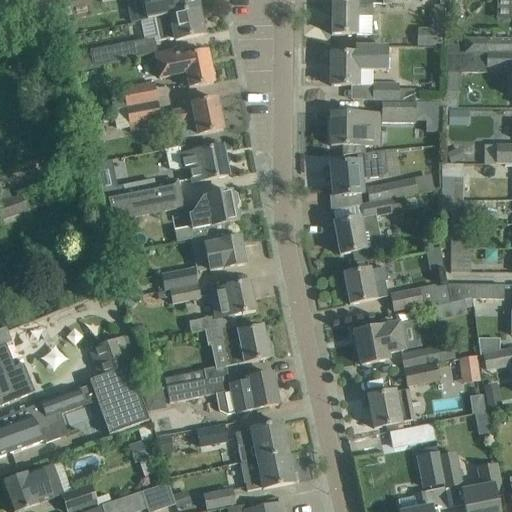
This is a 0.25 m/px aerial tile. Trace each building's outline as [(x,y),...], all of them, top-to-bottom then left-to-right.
[(142,0),(147,21),(154,20),(170,17),(198,11),(195,0),(142,0)] [(53,2),(45,4),(49,18),(56,16),(53,2)] [(331,3),(331,35),(351,35),(356,36),(356,35),(371,35),(372,19),(372,6),(357,6),(357,4),(351,4),(331,3)] [(442,47),(443,7),(434,7),(433,29),(418,29),(417,47),(442,47)] [(170,17),(154,20),(159,42),(173,39),(174,42),(183,40),(203,36),(198,11),(170,17)] [(73,16),(60,19),(65,36),(77,33),(77,31),(73,16)] [(57,17),(45,21),(47,27),(59,23),(57,17)] [(84,59),(69,62),(71,71),(155,55),(157,54),(155,43),(154,38),(144,40),(89,51),(90,58),(84,60),(84,59)] [(511,40),(465,40),(465,54),(511,54),(511,40)] [(331,55),(331,87),(350,87),(357,87),(357,73),(387,73),(387,49),(356,48),(356,55),(346,55),(331,55)] [(157,54),(155,55),(156,59),(160,79),(167,78),(185,74),(187,89),(193,88),(213,84),(207,52),(187,56),(184,57),(183,49),(157,54)] [(442,105),(442,110),(458,110),(458,94),(460,94),(461,74),(487,74),(487,69),(506,69),(506,61),(511,61),(511,54),(465,54),(458,54),(450,54),(444,54),(443,95),(442,95),(442,105)] [(154,85),(123,91),(123,95),(125,109),(158,102),(154,85)] [(377,87),(377,101),(386,102),(386,105),(414,105),(415,95),(415,91),(398,90),(398,86),(377,85),(377,87)] [(192,109),(173,112),(176,125),(179,140),(197,137),(203,135),(222,132),(216,100),(196,104),(191,105),(192,109)] [(158,102),(125,109),(129,128),(130,133),(152,129),(150,121),(161,119),(158,102)] [(386,105),(386,124),(416,124),(416,120),(416,105),(414,105),(386,105)] [(105,113),(96,115),(99,125),(107,123),(105,113)] [(330,115),(330,147),(342,147),(342,155),(356,155),(364,156),(364,149),(378,149),(378,130),(378,116),(350,115),(330,115)] [(92,116),(80,119),(82,128),(94,126),(92,116)] [(102,141),(88,144),(93,166),(107,163),(102,141)] [(209,142),(164,151),(164,153),(165,153),(169,170),(174,172),(183,170),(187,169),(190,185),(201,183),(208,181),(227,177),(222,148),(211,150),(209,142)] [(511,146),(496,146),(496,150),(496,164),(501,164),(511,164),(511,146)] [(461,148),(446,154),(451,165),(465,159),(461,148)] [(350,164),(330,166),(333,198),(353,196),(362,195),(360,179),(379,177),(383,177),(387,173),(385,152),(369,153),(364,156),(356,155),(357,164),(350,164)] [(441,165),(440,179),(450,179),(450,202),(463,202),(463,165),(451,165),(441,165)] [(114,194),(103,196),(105,210),(179,195),(176,182),(155,186),(154,180),(122,187),(123,192),(114,194)] [(414,180),(384,186),(387,201),(396,199),(417,195),(414,180)] [(199,215),(189,217),(191,228),(194,240),(196,240),(228,233),(227,232),(226,233),(225,225),(236,222),(234,209),(233,208),(238,207),(240,204),(238,196),(236,193),(231,194),(231,193),(211,197),(204,198),(205,199),(202,200),(197,207),(199,215)] [(179,195),(105,210),(108,224),(120,222),(182,209),(179,195)] [(21,197),(0,204),(0,220),(26,211),(21,197)] [(387,201),(361,206),(363,219),(363,220),(375,217),(399,213),(396,199),(387,201)] [(450,202),(450,226),(463,226),(463,202),(450,202)] [(353,221),(333,225),(339,256),(352,254),(359,252),(365,251),(367,251),(381,248),(375,217),(363,220),(363,219),(359,220),(353,221)] [(450,226),(450,249),(468,250),(468,226),(463,226),(450,226)] [(194,240),(190,241),(196,273),(209,271),(209,273),(223,270),(226,270),(245,266),(240,239),(229,241),(228,233),(196,240),(194,240)] [(468,250),(450,249),(450,274),(470,274),(470,250),(468,250)] [(131,253),(115,256),(121,282),(137,279),(131,253)] [(22,260),(0,267),(0,284),(27,274),(25,268),(35,264),(32,256),(22,260)] [(369,271),(343,276),(349,306),(369,302),(375,301),(388,298),(385,283),(387,283),(385,269),(369,272),(369,271)] [(195,270),(161,276),(164,293),(169,292),(198,286),(195,270)] [(213,318),(189,323),(191,334),(204,331),(235,325),(233,317),(241,316),(245,315),(244,315),(255,313),(249,284),(229,288),(225,288),(226,290),(208,294),(213,318)] [(447,285),(390,297),(394,312),(438,303),(438,306),(451,303),(447,286),(447,285)] [(169,292),(162,293),(164,305),(200,299),(198,286),(169,292)] [(504,287),(447,286),(451,303),(451,305),(464,301),(472,299),(472,301),(503,301),(504,287)] [(451,305),(451,303),(438,306),(435,307),(439,322),(455,318),(451,305)] [(374,329),(354,333),(361,366),(381,362),(387,361),(386,355),(404,351),(402,340),(399,324),(374,329)] [(203,373),(164,381),(166,389),(227,376),(226,368),(243,364),(243,365),(268,360),(262,328),(255,329),(237,333),(236,327),(236,326),(235,326),(235,325),(204,331),(207,348),(211,347),(215,369),(202,371),(203,373)] [(0,407),(34,393),(22,364),(14,367),(5,345),(11,343),(5,328),(0,329),(0,407)] [(124,337),(88,350),(98,378),(129,367),(134,365),(124,337)] [(452,346),(400,356),(403,370),(454,359),(452,346)] [(511,358),(511,351),(481,357),(485,371),(511,365),(511,358)] [(436,365),(403,372),(407,388),(439,381),(436,365)] [(98,378),(89,381),(90,383),(108,435),(148,421),(129,367),(98,378)] [(227,376),(166,389),(169,405),(215,395),(218,413),(226,416),(233,414),(234,416),(258,411),(278,407),(271,375),(247,380),(247,383),(230,387),(227,376)] [(0,457),(45,442),(40,429),(48,427),(48,426),(56,423),(54,416),(62,413),(75,408),(74,405),(82,402),(78,391),(0,420),(0,419),(0,457)] [(165,410),(161,391),(142,395),(146,414),(165,410)] [(393,393),(367,398),(373,430),(393,426),(400,425),(414,422),(408,391),(394,394),(393,393)] [(499,403),(486,405),(488,413),(501,411),(499,403)] [(283,423),(297,483),(308,480),(293,421),(283,423)] [(392,430),(396,449),(440,441),(437,423),(392,430)] [(250,431),(235,435),(238,449),(241,464),(256,460),(256,459),(287,453),(286,447),(281,424),(261,428),(250,430),(250,431)] [(223,426),(196,431),(199,448),(226,443),(223,426)] [(170,436),(157,438),(161,456),(174,454),(170,436)] [(148,440),(129,447),(135,465),(139,463),(152,459),(154,458),(148,440)] [(256,460),(241,464),(243,478),(246,493),(262,490),(262,491),(274,489),(293,485),(287,453),(256,459),(256,460)] [(437,454),(418,458),(420,468),(424,489),(443,485),(438,458),(437,454)] [(439,458),(438,458),(443,485),(444,489),(444,490),(460,487),(461,486),(457,467),(456,460),(455,454),(439,458)] [(152,459),(139,463),(144,477),(157,473),(152,459)] [(478,489),(461,493),(463,502),(464,507),(465,511),(497,511),(496,502),(495,498),(503,496),(499,477),(497,465),(476,469),(478,482),(477,482),(478,489)] [(19,478),(0,484),(9,511),(18,511),(30,508),(40,505),(40,504),(49,501),(59,497),(62,496),(51,466),(38,471),(19,478)] [(167,485),(141,493),(147,511),(156,511),(174,506),(171,497),(167,485)] [(62,496),(59,497),(63,511),(74,511),(98,504),(99,507),(109,503),(107,496),(96,500),(91,486),(70,493),(62,496)] [(231,491),(203,497),(205,511),(234,506),(231,491)] [(414,498),(398,501),(400,511),(436,511),(433,491),(426,493),(413,495),(414,498)] [(186,492),(171,497),(174,506),(176,510),(191,505),(186,492)] [(101,507),(102,511),(144,511),(147,511),(141,493),(101,507)]
